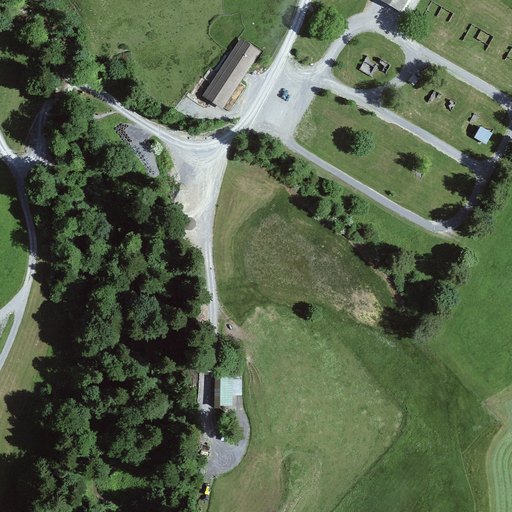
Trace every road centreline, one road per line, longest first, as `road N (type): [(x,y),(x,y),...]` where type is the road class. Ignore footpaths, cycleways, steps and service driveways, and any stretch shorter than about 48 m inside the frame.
road 1 (track): [(304,0),(250,120),(214,151),(201,197),(203,359),(213,430),(203,511)]
road 2 (track): [(283,60),(472,160),(481,180),(467,215),(450,227),(432,226),(250,120)]
road 3 (track): [(0,136),(26,181),(35,238),(30,282),(0,365)]
road 4 (track): [(511,107),(376,26),(346,37),(316,75)]
